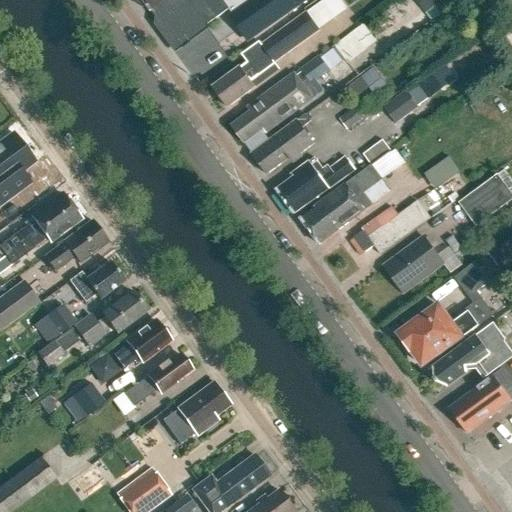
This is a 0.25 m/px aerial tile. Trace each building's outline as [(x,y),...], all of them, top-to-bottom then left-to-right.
[(187,39),(229,8),(223,0),(149,0),(155,7),(157,5),(159,8),(161,7),(164,11),(165,10),(168,14),(168,13),(187,39)] [(223,0),(229,8),(232,12),(228,15),(248,42),(306,0),(223,0)] [(414,0),(426,14),(442,0),(414,0)] [(263,45),(261,43),(245,56),(249,62),(240,68),(240,67),(213,87),(228,108),(256,88),(251,81),(274,64),(273,62),(319,29),(307,12),(263,45)] [(364,23),(333,44),(347,64),(377,42),(364,23)] [(311,86),(330,72),(319,56),(300,70),(311,86)] [(374,95),(386,86),(373,69),(349,87),(357,97),(369,88),(374,95)] [(233,125),(247,143),(264,130),(266,134),(314,98),(295,73),(248,108),(251,112),(233,125)] [(396,124),(419,108),(405,90),(400,94),(401,95),(384,107),(396,124)] [(348,131),(370,113),(362,102),(339,120),(348,131)] [(307,114),(252,154),(268,175),(300,152),(301,154),(314,144),(302,128),(312,121),(307,114)] [(13,134),(0,143),(0,206),(16,195),(30,184),(22,173),(35,163),(13,134)] [(383,139),(362,154),(369,163),(390,149),(383,139)] [(449,156),(423,173),(433,188),(459,171),(449,156)] [(296,214),(355,171),(346,158),(331,169),(329,165),(324,169),(316,158),(292,175),(294,177),(278,189),(296,214)] [(383,180),(372,165),(314,208),(315,209),(301,219),(320,245),(373,205),(365,194),(383,180)] [(511,194),(498,175),(459,204),(476,228),(511,201),(511,194)] [(0,274),(12,265),(13,265),(35,249),(34,248),(48,238),(51,243),(82,220),(62,194),(31,216),(34,220),(0,245),(0,248),(6,256),(0,260),(0,274)] [(364,232),(355,239),(366,253),(374,247),(381,255),(430,218),(417,201),(382,227),(376,219),(374,221),(365,227),(365,228),(364,228),(364,229),(364,230),(363,231),(364,231),(364,232)] [(109,241),(93,221),(45,257),(56,271),(76,256),(81,263),(109,241)] [(444,264),(424,237),(388,264),(408,291),(444,264)] [(498,268),(511,257),(511,252),(504,243),(489,255),(498,268)] [(111,262),(87,280),(82,273),(70,282),(86,303),(96,295),(100,300),(125,281),(111,262)] [(490,283),(476,263),(455,278),(469,298),(490,283)] [(0,332),(40,303),(23,281),(0,298),(0,332)] [(91,314),(74,327),(89,346),(113,328),(117,334),(147,312),(133,292),(103,314),(104,317),(97,322),(91,314)] [(451,348),(463,339),(462,337),(494,314),(482,298),(466,310),(468,313),(453,324),(440,306),(428,314),(427,313),(414,322),(415,324),(400,335),(404,340),(402,341),(406,348),(409,346),(423,366),(437,356),(439,357),(452,348),(451,348)] [(63,305),(34,326),(48,345),(77,323),(63,305)] [(129,343),(113,355),(123,369),(139,357),(143,363),(144,362),(145,363),(155,356),(154,355),(170,342),(168,340),(170,339),(163,329),(161,330),(154,321),(127,341),(129,343)] [(484,380),(511,358),(511,350),(506,342),(506,339),(494,323),(433,368),(433,380),(436,383),(448,389),(469,373),(468,372),(469,371),(477,370),(484,380)] [(47,368),(64,355),(54,342),(37,354),(47,368)] [(26,357),(34,351),(29,345),(21,351),(26,357)] [(102,386),(120,372),(106,354),(88,368),(102,386)] [(147,376),(148,377),(125,394),(134,407),(157,390),(161,395),(164,393),(165,395),(175,387),(174,386),(176,384),(175,383),(191,370),(189,367),(190,365),(183,356),(182,357),(180,354),(168,363),(166,361),(147,376)] [(511,363),(450,408),(468,433),(496,413),(500,413),(511,404),(511,363)] [(177,409),(179,412),(168,421),(183,442),(194,434),(197,437),(219,420),(216,416),(231,405),(214,382),(177,409)] [(72,397),(86,418),(106,403),(91,383),(72,397)] [(29,403),(37,398),(32,390),(24,396),(29,403)] [(253,454),(215,482),(210,476),(191,491),(206,511),(222,511),(232,505),(270,477),(253,454)] [(0,511),(12,511),(57,479),(40,457),(0,486),(0,511)] [(83,494),(104,479),(95,467),(74,482),(83,494)] [(151,468),(116,495),(128,511),(149,511),(171,496),(151,468)] [(294,511),(279,490),(249,511),(294,511)] [(188,511),(195,507),(186,495),(162,511),(188,511)]
